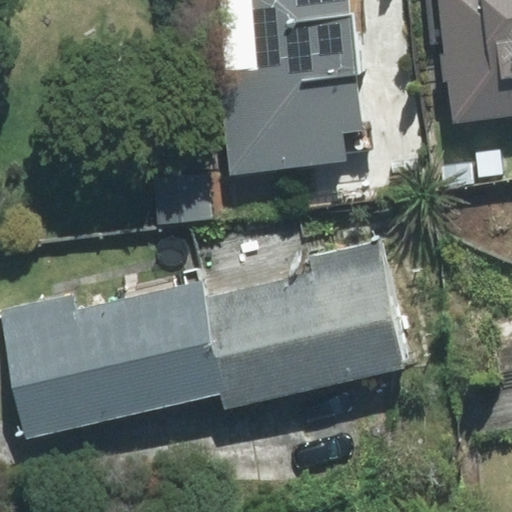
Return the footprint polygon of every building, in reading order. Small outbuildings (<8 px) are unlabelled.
[(348,0),(251,0),(260,71),(220,75),(231,175),(346,162),(343,133),(363,131),(348,0)] [(511,0),(440,0),(456,119),(511,112),(511,0)] [(158,224),(213,218),(209,180),(154,185),(158,224)] [(314,272),(201,296),(222,394),(225,409),(405,369),(377,242),(311,257),(314,272)] [(72,296),(0,311),(27,437),(222,394),(201,296),(198,284),(75,311),(72,296)]
